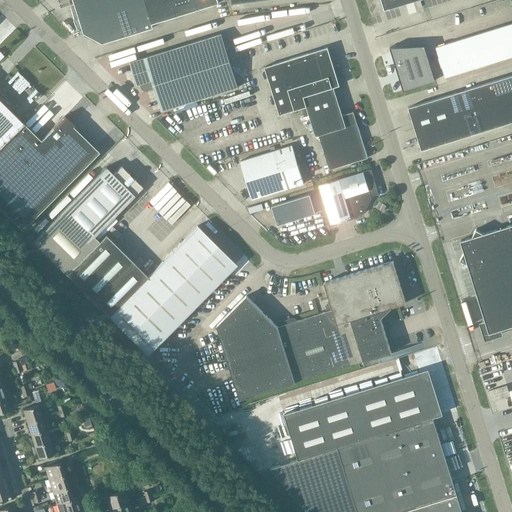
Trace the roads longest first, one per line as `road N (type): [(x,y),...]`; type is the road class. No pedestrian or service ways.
road 1 (unclassified): [(11,0),(275,259),(298,262),(416,225)]
road 2 (unclassified): [(505,511),(416,225)]
road 3 (unclassified): [(416,225),(346,0)]
